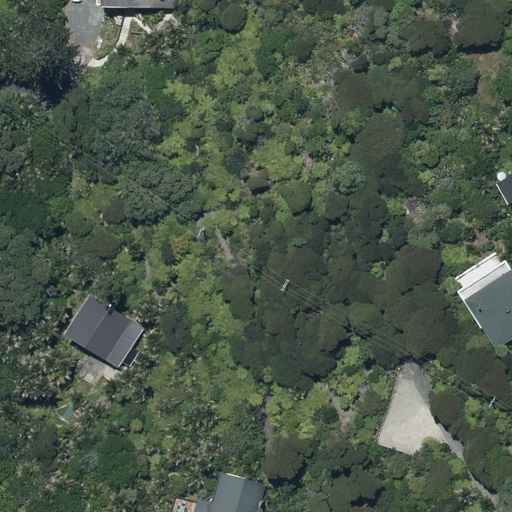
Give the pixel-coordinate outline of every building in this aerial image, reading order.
[(177,10),(177,0),(104,0),(105,9),(177,10)] [(508,205),(511,202),(511,174),(496,184),(508,205)] [(511,262),(462,294),(495,344),(511,332),(511,262)] [(63,328),(104,357),(105,355),(120,365),(148,324),(137,316),(93,286),(63,328)] [(445,376),(400,362),(374,446),(418,460),(445,376)] [(265,511),(267,506),(258,502),(265,480),(226,468),(218,493),(213,491),(206,511),(265,511)]
